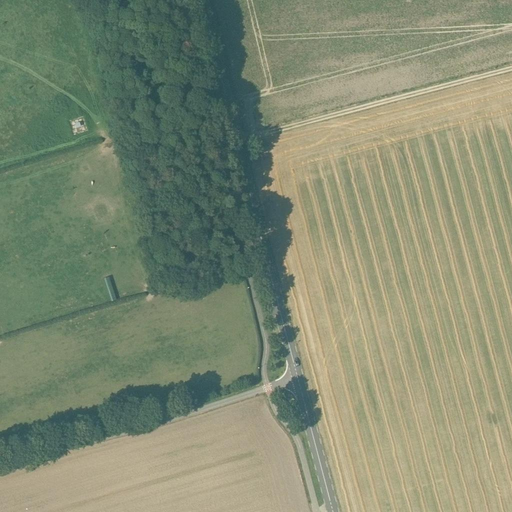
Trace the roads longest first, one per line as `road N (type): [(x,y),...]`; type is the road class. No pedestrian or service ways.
road 1 (secondary): [(298,379),(202,0)]
road 2 (unclassified): [(0,469),(298,379)]
road 3 (secondary): [(331,511),(298,379)]
